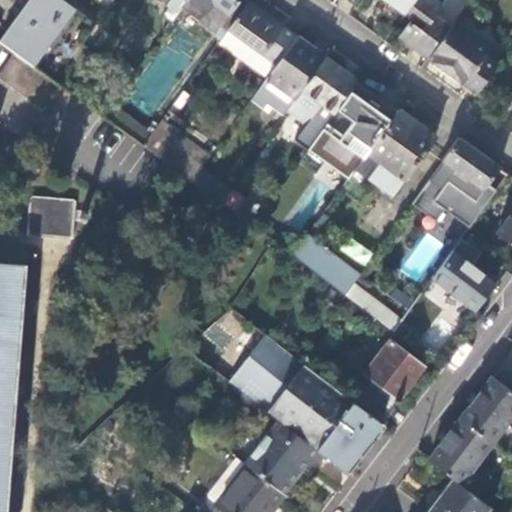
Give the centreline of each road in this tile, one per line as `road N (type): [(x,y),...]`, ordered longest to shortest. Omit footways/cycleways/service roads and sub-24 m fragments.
road 1 (residential): [(354,511),(511,300)]
road 2 (residential): [(511,153),(300,0)]
